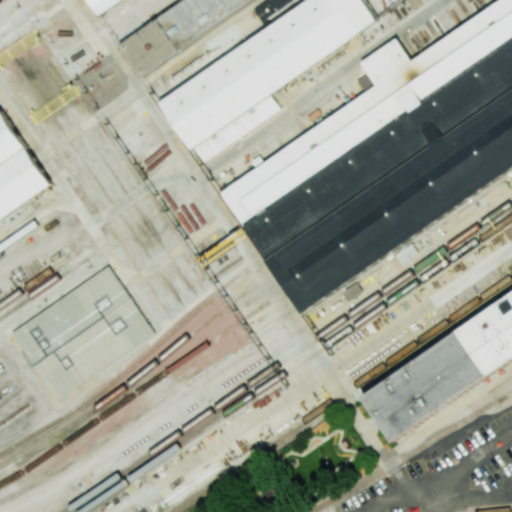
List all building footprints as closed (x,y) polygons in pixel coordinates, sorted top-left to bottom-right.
[(90,0),(102,16),(125,0),(90,0)] [(188,0),(123,45),(128,52),(138,67),(146,78),(259,0),(188,0)] [(312,0),(267,31),(163,101),(179,125),(205,164),(284,110),(274,97),(383,23),(367,0),(312,0)] [(227,194),(261,242),(269,254),(279,268),(291,285),(302,302),(313,318),(511,180),(511,0),(507,0),(417,63),(368,96),(227,194)] [(266,0),(253,9),(267,31),(312,0),(266,0)] [(365,62),(372,72),(358,81),(368,96),(417,63),(401,38),(365,62)] [(0,225),(0,117),(7,113),(18,129),(32,150),(41,163),(49,174),(57,187),(0,225)] [(405,266),(412,258),(402,250),(395,257),(405,266)] [(12,334),(61,404),(159,336),(110,266),(12,334)] [(511,300),(369,400),(402,447),(511,370),(511,300)] [(425,357),(421,348),(381,369),(386,377),(425,357)]
